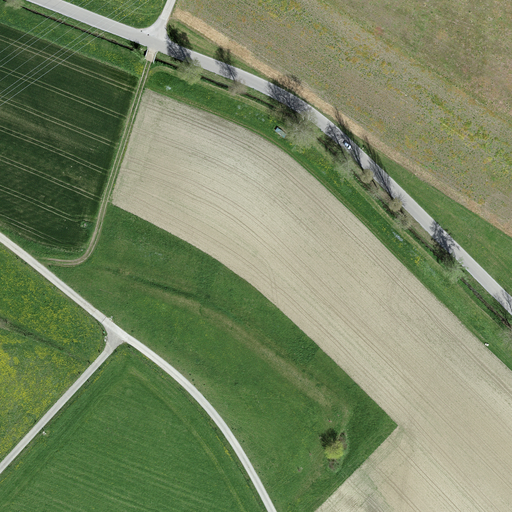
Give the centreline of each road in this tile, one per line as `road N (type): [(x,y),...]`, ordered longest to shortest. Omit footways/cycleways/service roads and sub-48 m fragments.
road 1 (unclassified): [(153,46),(262,87),(336,135),(511,305)]
road 2 (track): [(270,511),(205,408),(0,241)]
road 3 (track): [(153,46),(91,250),(71,265),(28,259)]
road 4 (track): [(117,336),(0,466)]
road 5 (unclassified): [(38,0),(153,46)]
